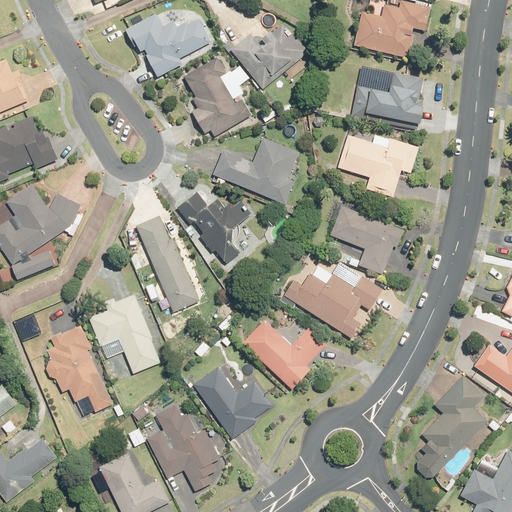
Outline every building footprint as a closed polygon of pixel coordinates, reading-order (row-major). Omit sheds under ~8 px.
[(365,12),(358,45),(412,56),(418,29),(429,31),(435,6),(404,0),(402,8),(387,5),(384,16),(365,12)] [(148,55),(160,78),(186,64),(183,58),(214,42),(203,20),(192,26),(190,22),(179,27),(176,22),(166,28),(160,15),(132,30),(144,51),(147,49),(150,54),(148,55)] [(254,32),(232,49),(266,91),(312,54),(300,40),(299,41),(286,25),(277,32),(275,30),(265,38),(268,41),(264,44),(254,32)] [(201,108),(195,111),(208,134),(214,131),(216,135),(253,115),(245,100),(238,103),(224,76),(230,72),(221,56),(188,74),(200,97),(196,99),(201,108)] [(0,114),(32,102),(24,82),(27,81),(22,69),(15,72),(9,59),(0,62),(0,114)] [(244,66),(234,73),(242,86),(253,79),(244,66)] [(356,82),(349,113),(418,127),(419,122),(426,124),(430,105),(422,104),(427,76),(394,70),(390,89),(356,82)] [(273,107),(262,116),(267,123),(278,115),(273,107)] [(0,182),(12,177),(10,174),(37,162),(40,169),(63,159),(53,135),(49,136),(45,127),(42,128),(37,115),(0,130),(0,182)] [(351,134),(340,167),(372,178),(368,188),(396,197),(405,171),(413,173),(421,148),(394,139),(391,148),(351,134)] [(227,150),(217,173),(288,203),(297,181),(291,179),(302,152),(268,138),(257,163),(227,150)] [(0,225),(0,242),(15,265),(73,226),(84,205),(60,193),(52,209),(35,183),(8,201),(25,227),(20,230),(11,218),(0,225)] [(202,185),(175,205),(192,227),(196,224),(203,233),(200,236),(213,252),(218,248),(228,262),(239,254),(231,243),(242,234),(241,227),(257,215),(243,198),(229,209),(219,196),(214,200),(202,185)] [(367,249),(361,265),(385,275),(397,246),(400,247),(406,230),(345,206),(333,236),(367,249)] [(139,226),(178,310),(203,299),(175,238),(172,240),(162,216),(139,226)] [(19,279),(57,265),(52,251),(14,266),(19,279)] [(508,295),(500,311),(511,316),(511,271),(504,287),(508,295)] [(297,280),(288,295),(355,336),(363,323),(355,318),(364,305),(373,310),(386,289),(364,275),(358,286),(336,273),(330,283),(313,273),(306,285),(297,280)] [(112,309),(92,317),(103,345),(122,337),(136,374),(163,363),(153,338),(156,337),(139,293),(118,301),(117,297),(109,300),(112,309)] [(246,343),(296,389),(315,370),(309,365),(330,344),(312,327),(295,346),(268,320),(246,343)] [(98,410),(114,403),(87,348),(91,346),(83,328),(66,336),(64,334),(56,338),(60,346),(51,350),(56,360),(51,362),(49,369),(52,376),(59,378),(66,392),(73,389),(79,400),(91,395),(98,410)] [(485,343),(469,366),(511,395),(511,342),(503,356),(485,343)] [(197,384),(235,438),(260,421),(259,419),(277,406),(258,380),(239,393),(221,368),(197,384)] [(414,462),(414,468),(422,477),(429,477),(484,421),(470,407),(481,396),(460,375),(431,404),(440,413),(419,434),(425,440),(417,448),(422,453),(414,462)] [(0,417),(19,403),(5,386),(0,389),(0,417)] [(187,469),(198,491),(215,483),(211,475),(219,471),(216,464),(225,459),(208,427),(200,432),(190,413),(185,416),(179,404),(159,414),(177,448),(174,450),(165,432),(151,439),(171,477),(187,469)] [(13,419),(4,426),(10,435),(20,428),(13,419)] [(0,447),(0,490),(9,502),(36,481),(34,477),(59,457),(46,440),(31,452),(29,449),(12,462),(0,447)] [(473,504),(470,510),(472,511),(505,511),(511,499),(511,454),(505,451),(490,479),(471,468),(457,495),(473,504)] [(102,466),(123,511),(152,511),(173,502),(162,479),(146,487),(130,453),(102,466)]
